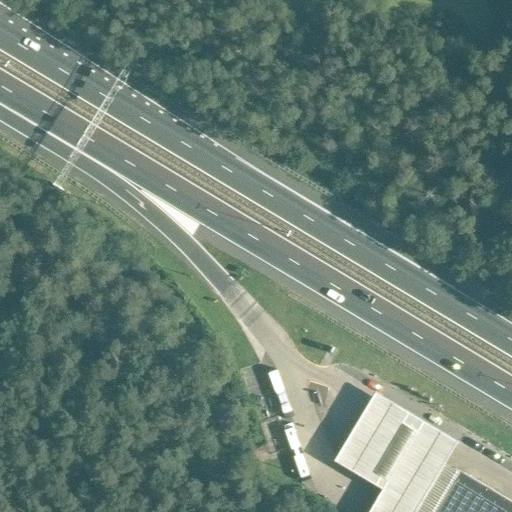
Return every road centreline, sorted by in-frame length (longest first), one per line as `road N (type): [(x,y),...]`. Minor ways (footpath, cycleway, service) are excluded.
road 1 (motorway): [(511,341),(0,32)]
road 2 (motorway): [(0,90),(511,396)]
road 3 (motorway): [(0,112),(124,190),(222,282),(284,358)]
